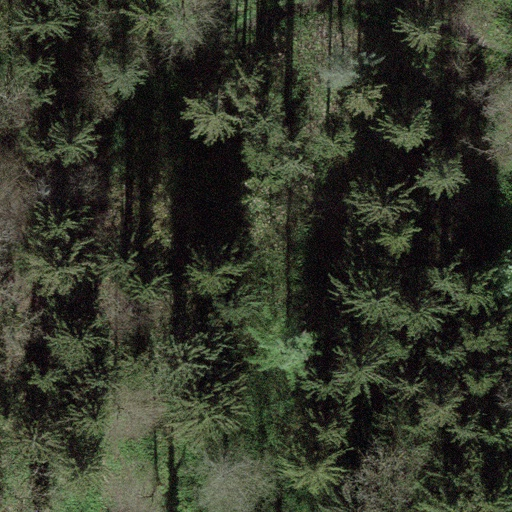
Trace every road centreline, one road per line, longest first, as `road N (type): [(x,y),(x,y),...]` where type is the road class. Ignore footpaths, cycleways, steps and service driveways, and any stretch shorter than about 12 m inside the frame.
road 1 (track): [(0,119),(323,0)]
road 2 (track): [(511,116),(458,0)]
